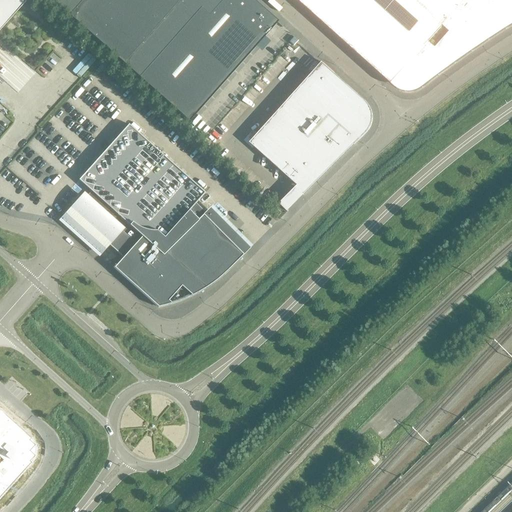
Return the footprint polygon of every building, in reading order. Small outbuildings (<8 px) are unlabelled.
[(0,0),(0,30),(25,3),(21,0),(0,0)] [(138,77),(207,0),(51,0),(69,15),(123,64),(138,77)] [(207,0),(138,77),(140,78),(189,122),(277,22),(252,0),(207,0)] [(297,0),(391,84),(414,59),(431,73),(480,19),(486,24),(494,18),(486,11),(494,3),(490,0),(297,0)] [(293,37),(289,41),(294,46),(298,41),(293,37)] [(13,57),(13,88),(25,87),(25,75),(34,75),(34,66),(23,66),(23,57),(13,57)] [(298,186),(296,188),(304,195),(366,133),(369,129),(371,126),(372,123),(372,118),(372,115),(372,111),(371,110),(370,107),(368,103),(322,62),(249,139),(298,186)] [(66,215),(62,219),(100,252),(107,243),(123,257),(114,268),(158,307),(165,305),(171,304),(185,299),(191,296),(197,293),(206,288),(212,284),(217,279),(223,275),(228,270),(247,251),(232,236),(235,233),(222,220),(220,223),(205,208),(202,211),(195,204),(205,193),(128,124),(79,180),(91,191),(85,198),(82,195),(70,208),(68,206),(63,212),(66,215)] [(0,495),(4,492),(3,492),(8,486),(29,464),(28,462),(33,457),(28,452),(33,446),(28,441),(29,440),(0,413),(0,495)]
